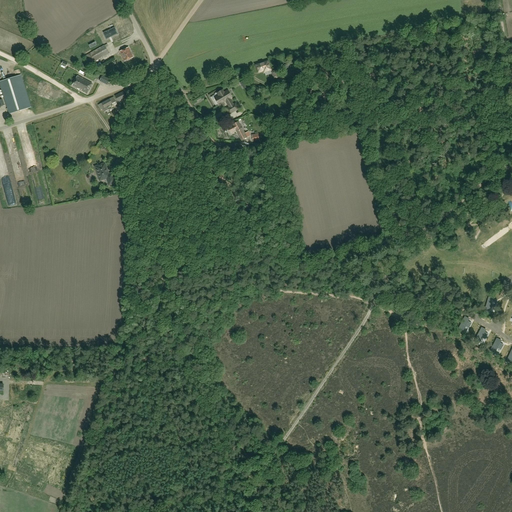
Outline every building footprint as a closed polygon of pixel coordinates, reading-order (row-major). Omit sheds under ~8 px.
[(117,34),(114,28),(103,33),(106,39),(117,34)] [(84,57),(89,65),(109,54),(104,46),(84,57)] [(129,47),(120,51),(120,52),(124,62),(133,58),(129,47)] [(264,71),(264,73),(271,70),(268,62),(256,66),(258,73),(264,71)] [(0,81),(0,84),(9,114),(31,107),(21,75),(0,81)] [(77,76),(72,86),(87,93),(92,84),(77,76)] [(110,80),(102,76),(100,81),(108,85),(110,80)] [(217,93),(219,96),(215,98),(216,101),(217,102),(219,105),(225,101),(229,107),(229,108),(229,109),(226,111),(228,115),(238,109),(235,104),(233,105),(229,99),(232,97),(228,91),(224,93),(222,90),(217,93)] [(123,92),(115,96),(118,101),(126,97),(123,92)] [(101,110),(115,102),(113,97),(98,105),(101,110)] [(249,136),(247,132),(244,134),(238,122),(228,128),(231,134),(237,131),(242,140),(249,136)] [(109,174),(105,163),(95,167),(99,178),(100,177),(101,181),(108,178),(111,185),(116,183),(112,173),(109,174)] [(125,191),(122,183),(116,185),(118,193),(125,191)]
